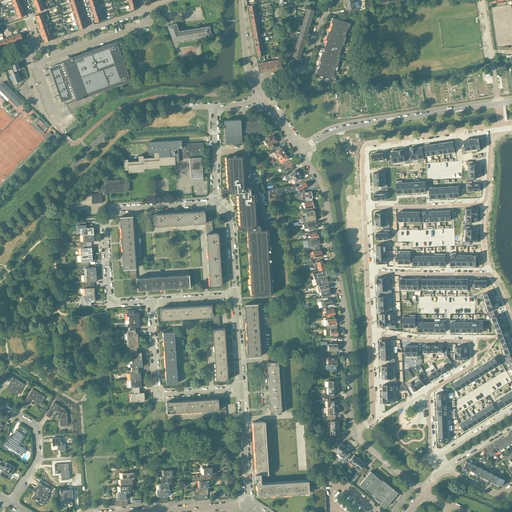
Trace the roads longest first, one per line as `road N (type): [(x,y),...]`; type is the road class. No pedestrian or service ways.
road 1 (residential): [(301,148),(324,191),(348,330),(354,430)]
road 2 (residential): [(0,235),(116,125),(166,107),(213,106)]
road 3 (residential): [(498,103),(340,128),(301,148)]
road 4 (residential): [(363,207),(363,145),(492,126)]
road 5 (residential): [(240,389),(157,393),(151,302)]
road 6 (residential): [(151,302),(109,304),(103,218),(114,207),(134,206)]
road 7 (residential): [(331,0),(303,68),(250,78)]
road 8 (residential): [(11,503),(36,459),(35,428),(0,405)]
road 9 (residential): [(489,274),(366,272)]
road 10 (residential): [(363,207),(484,203)]
